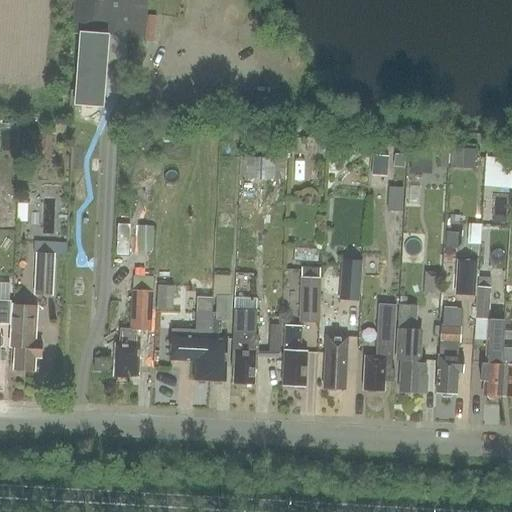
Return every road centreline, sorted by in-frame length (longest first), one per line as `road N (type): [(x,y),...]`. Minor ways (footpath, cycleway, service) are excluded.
road 1 (residential): [(511,447),(0,419)]
road 2 (secondary): [(0,499),(236,511)]
